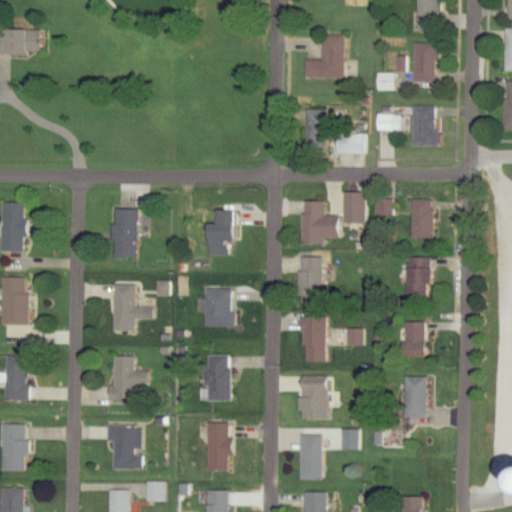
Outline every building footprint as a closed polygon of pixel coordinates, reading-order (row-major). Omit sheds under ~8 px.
[(443,0),(422,0),(422,32),(443,32),(443,0)] [(0,55),(50,56),(50,31),(0,30),(0,55)] [(349,79),(349,36),(328,36),(327,62),(311,62),(311,79),(349,79)] [(419,45),(419,83),(444,83),(444,45),(419,45)] [(401,74),(380,74),(380,91),(401,91),(401,74)] [(420,147),(444,147),(444,107),(420,107),(420,147)] [(401,116),(380,116),(380,131),(401,131),(401,116)] [(371,135),(331,135),(331,154),(371,154),(371,135)] [(371,192),(351,192),(351,223),(371,223),(371,192)] [(416,199),(416,239),(439,239),(439,199),(416,199)] [(330,244),(330,238),(347,238),(347,216),(329,216),(329,202),(308,202),(308,244),(330,244)] [(6,203),(7,253),(32,253),(31,203),(6,203)] [(144,210),(119,210),(119,259),(144,259),(144,210)] [(245,211),(227,211),(227,224),(217,224),(217,255),(234,255),(234,240),(245,240),(245,211)] [(328,303),(328,258),(306,258),(306,303),(328,303)] [(438,292),(438,258),(415,258),(415,292),(438,292)] [(36,325),(36,278),(9,278),(9,325),(36,325)] [(121,286),(120,333),(141,333),(141,321),(154,321),(154,308),(142,308),(142,286),(121,286)] [(212,289),(211,327),(241,327),(242,289),(212,289)] [(331,317),(309,317),(309,362),(331,362),(331,317)] [(434,323),(412,323),(412,357),(434,357),(434,323)] [(34,356),(10,356),(10,401),(34,401),(34,356)] [(213,402),(237,402),(237,356),(213,356),(213,402)] [(118,357),(117,402),(139,402),(140,385),(155,385),(155,371),(140,371),(140,357),(118,357)] [(308,376),(308,419),(336,419),(336,376),(308,376)] [(434,378),(409,378),(409,414),(434,414),(434,378)] [(239,458),(239,423),(214,423),(215,471),(236,471),(236,458),(239,458)] [(7,472),(33,472),(33,425),(7,425),(7,472)] [(119,444),(119,470),(147,470),(147,426),(113,426),(113,444),(119,444)] [(328,481),(328,435),(307,435),(307,481),(328,481)] [(170,482),(152,482),(152,502),(170,502),(170,482)] [(235,511),(236,491),(215,491),(215,511),(235,511)]
